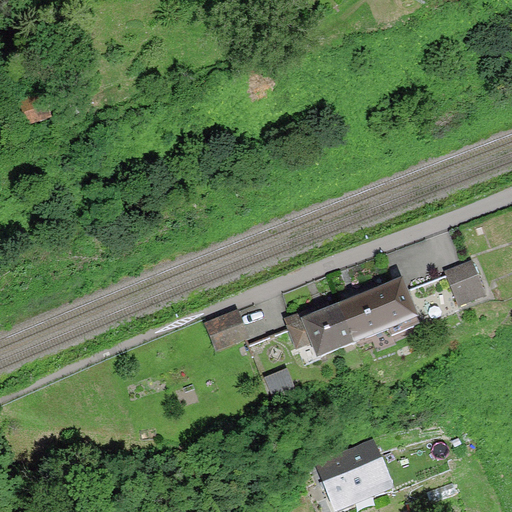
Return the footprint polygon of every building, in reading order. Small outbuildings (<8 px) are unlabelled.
[(400,275),(339,300),(354,336),(388,323),(391,330),(418,319),(410,299),(448,284),(453,298),(479,288),(467,256),(403,282),(400,275)] [(315,352),(354,336),(339,300),(329,303),(326,295),(282,313),(294,343),(309,337),(315,352)] [(200,315),(211,342),(246,328),(234,301),(200,315)] [(263,373),(271,392),(293,383),(286,364),(263,373)] [(314,462),(332,505),(357,494),(355,490),(386,477),(371,439),(314,462)] [(416,511),(411,499),(380,511),(416,511)]
